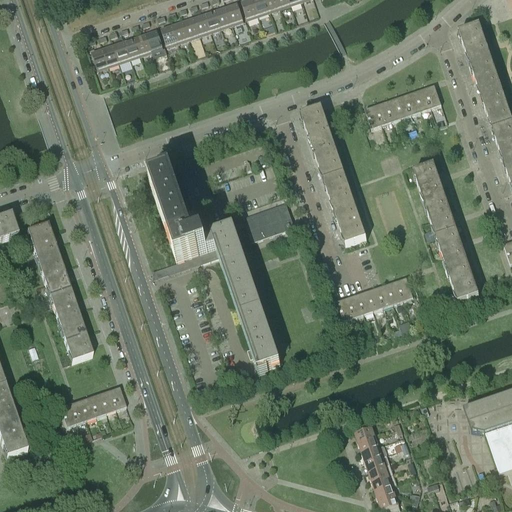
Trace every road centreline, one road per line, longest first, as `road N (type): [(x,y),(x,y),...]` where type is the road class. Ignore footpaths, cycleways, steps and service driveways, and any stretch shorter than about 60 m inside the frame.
road 1 (tertiary): [(202,509),(202,459),(101,167)]
road 2 (tertiary): [(73,176),(170,456),(178,508)]
road 3 (residential): [(505,221),(440,29)]
road 4 (residential): [(101,167),(280,108)]
road 5 (tertiary): [(12,0),(73,176)]
road 6 (residential): [(337,279),(280,108)]
road 7 (residential): [(280,108),(440,29)]
road 8 (residential): [(57,44),(187,0)]
road 9 (tertiary): [(101,167),(57,44)]
